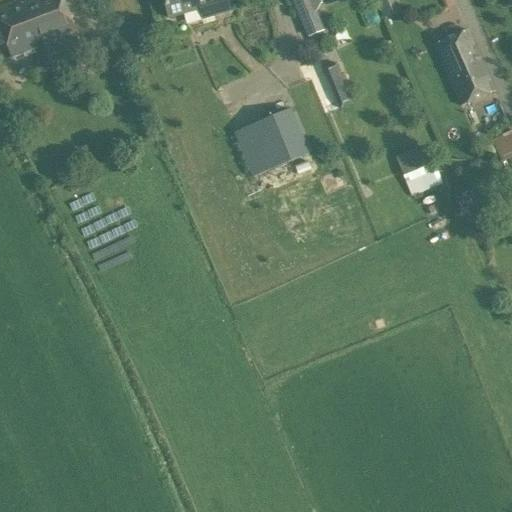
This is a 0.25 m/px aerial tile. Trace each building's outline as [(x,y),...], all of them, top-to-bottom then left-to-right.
[(0,32),(10,59),(33,50),(41,71),(83,55),(77,40),(62,0),(24,0),(0,9),(0,32)] [(213,17),(229,12),(225,0),(162,0),(169,19),(210,7),(213,17)] [(313,13),(307,0),(292,0),(300,18),(313,13)] [(384,19),(399,12),(394,2),(379,9),(384,19)] [(433,46),(460,107),(495,91),(468,30),(433,46)] [(349,95),(336,63),(323,68),(341,109),(358,101),(355,92),(349,95)] [(251,178),(273,169),(277,178),(291,172),(288,164),(309,155),(291,110),(233,133),(251,178)] [(501,158),(511,153),(511,131),(510,128),(491,136),(501,158)] [(425,152),(397,164),(412,200),(433,191),(438,189),(437,186),(445,183),(439,170),(433,172),(425,152)]
